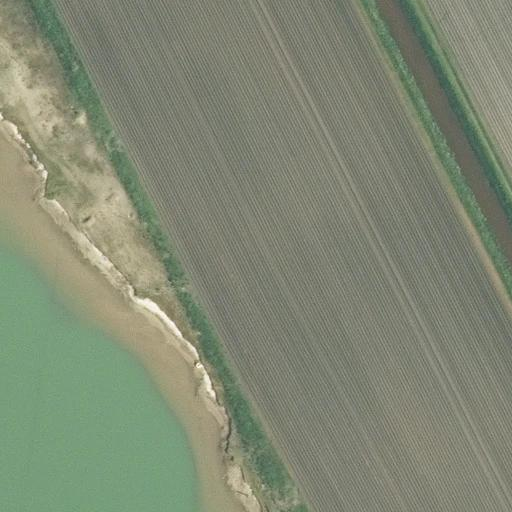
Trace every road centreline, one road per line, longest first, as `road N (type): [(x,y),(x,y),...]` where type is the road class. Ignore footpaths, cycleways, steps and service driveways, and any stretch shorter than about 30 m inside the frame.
road 1 (track): [(359,0),(511,304)]
road 2 (track): [(415,0),(511,192)]
